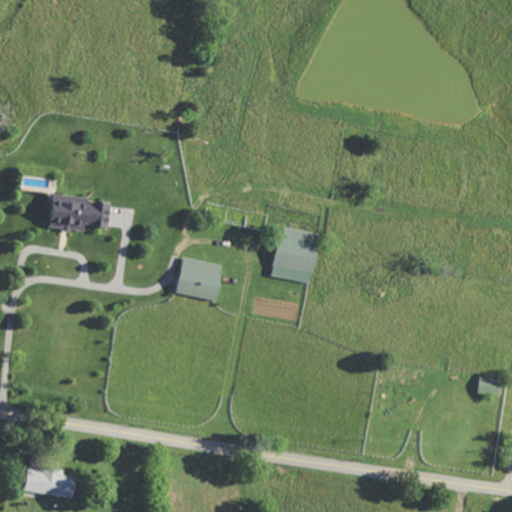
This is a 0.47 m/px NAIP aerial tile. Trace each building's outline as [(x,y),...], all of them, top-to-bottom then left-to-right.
[(53,228),(86,232),(87,225),(109,228),(112,205),(90,202),(91,199),(68,196),(67,201),(57,200),(53,228)] [(315,283),(324,234),(284,227),(276,277),(315,283)] [(226,266),(187,257),(178,292),(217,302),(226,266)] [(478,393),(500,396),(502,379),(480,377),(478,393)] [(79,475),(29,469),(26,493),(76,498),(79,475)]
